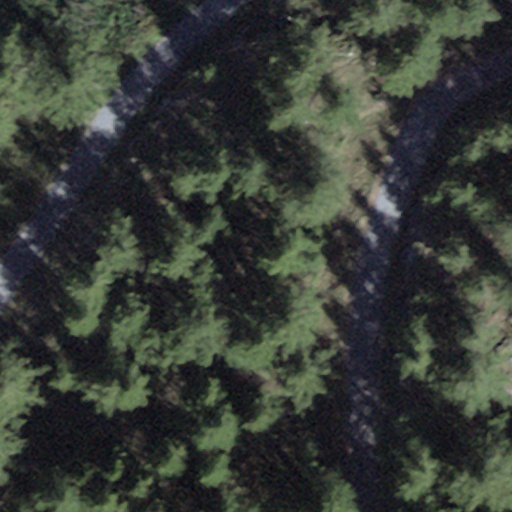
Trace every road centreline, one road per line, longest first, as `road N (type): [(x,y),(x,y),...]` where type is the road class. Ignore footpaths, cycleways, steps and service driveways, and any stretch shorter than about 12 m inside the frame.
road 1 (unclassified): [(375,511),(362,342),(371,229),(448,94),(511,65)]
road 2 (unclassified): [(221,0),(147,76),(0,278)]
